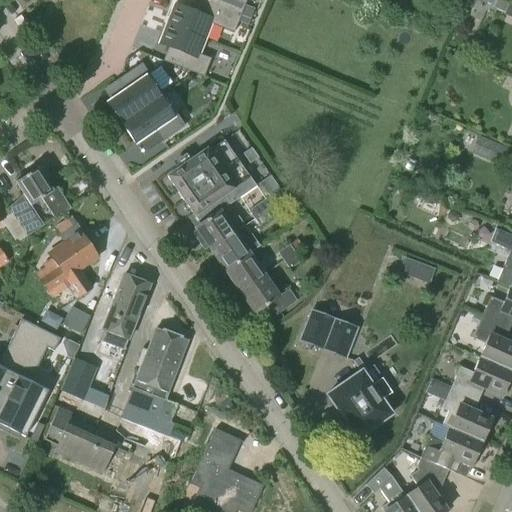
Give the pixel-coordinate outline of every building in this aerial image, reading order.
[(174,5),(166,24),(205,39),(211,24),(233,33),(240,16),(199,0),(186,0),(183,9),(174,5)] [(199,0),(240,16),(246,0),(199,0)] [(495,0),(493,6),(492,8),(503,13),(507,4),(498,0),(495,0)] [(240,16),(249,19),(252,11),(243,8),(240,16)] [(199,54),(205,39),(166,24),(159,44),(168,47),(162,61),(203,77),(210,59),(199,54)] [(126,90),(107,103),(112,111),(109,113),(116,123),(119,121),(121,124),(159,98),(163,96),(141,63),(119,79),(126,90)] [(172,118),(159,98),(121,124),(135,144),(154,131),(162,142),(184,126),(177,115),(172,118)] [(508,149),(478,136),(471,153),(500,166),(508,149)] [(224,141),(217,145),(170,178),(194,213),(201,208),(203,210),(216,200),(219,204),(226,199),(230,204),(256,187),(270,176),(266,170),(251,180),(224,141)] [(251,148),(243,154),(249,164),(258,158),(251,148)] [(10,216),(25,238),(43,226),(30,206),(41,199),(54,219),(70,209),(56,187),(51,190),(45,180),(50,177),(44,168),(39,171),(37,168),(15,183),(23,196),(8,209),(11,215),(10,216)] [(270,176),(256,187),(265,200),(248,212),(254,220),(265,212),(286,198),(270,176)] [(209,219),(194,229),(196,232),(193,234),(200,243),(203,241),(209,251),(244,227),(244,226),(237,216),(228,223),(220,212),(230,204),(226,199),(219,204),(216,200),(203,210),(209,219)] [(454,211),(449,213),(448,219),(452,223),(458,221),(459,215),(454,211)] [(271,220),(265,212),(254,220),(260,228),(271,220)] [(25,238),(10,216),(1,222),(15,244),(25,238)] [(50,254),(53,258),(42,265),(45,269),(37,274),(53,298),(70,288),(77,299),(91,289),(78,270),(98,258),(81,233),(80,234),(75,226),(72,228),(67,220),(56,227),(66,243),(50,254)] [(244,227),(209,251),(224,272),(249,254),(259,247),(245,226),(244,226),(244,227)] [(511,236),(495,229),(490,242),(510,250),(496,283),(509,289),(511,289),(511,236)] [(295,253),(289,245),(277,253),(283,262),(295,253)] [(0,268),(8,263),(0,250),(0,268)] [(283,262),(289,270),(300,262),(295,253),(283,262)] [(264,276),(249,254),(224,272),(239,293),(264,276)] [(424,265),(419,280),(428,283),(434,269),(424,265)] [(124,276),(102,329),(97,341),(123,351),(149,286),(124,276)] [(278,297),(264,276),(239,293),(253,315),(268,304),(276,316),(296,302),(288,290),(278,297)] [(490,297),(481,318),(502,327),(506,316),(511,318),(511,289),(509,289),(503,303),(490,297)] [(71,308),(63,325),(81,334),(90,317),(71,308)] [(48,311),(42,323),(55,329),(61,317),(48,311)] [(356,329),(311,311),(300,341),(345,359),(356,329)] [(502,327),(481,318),(472,338),(485,344),(479,359),(511,373),(511,370),(511,345),(497,338),(502,327)] [(0,395),(35,326),(21,320),(0,362),(0,395)] [(35,326),(0,395),(0,425),(4,428),(2,432),(19,440),(21,436),(24,438),(47,391),(36,386),(53,352),(60,355),(67,343),(35,326)] [(140,368),(131,389),(132,390),(163,402),(187,341),(155,329),(147,351),(141,349),(135,366),(140,368)] [(61,390),(85,399),(97,366),(74,357),(61,390)] [(459,367),(450,388),(471,397),(476,386),(503,397),(507,389),(504,388),(511,373),(479,359),(472,373),(459,367)] [(361,371),(326,395),(336,411),(345,424),(356,439),(391,415),(381,401),(391,393),(381,378),(371,386),(361,371)] [(96,375),(90,391),(108,398),(114,382),(96,375)] [(433,377),(426,390),(444,398),(451,385),(433,377)] [(471,397),(450,388),(441,409),(448,412),(442,427),(448,430),(448,429),(480,443),(487,428),(489,429),(493,421),(491,419),(466,409),(471,397)] [(132,390),(121,418),(168,437),(173,424),(169,423),(175,406),(163,402),(132,390)] [(77,398),(73,410),(80,413),(85,402),(77,398)] [(85,402),(80,413),(87,416),(92,405),(85,402)] [(234,417),(210,434),(244,484),(272,465),(243,422),(240,424),(234,417)] [(43,441),(33,464),(54,473),(73,429),(52,420),(46,433),(43,441)] [(114,422),(110,433),(117,436),(122,425),(114,422)] [(122,425),(117,436),(124,439),(129,428),(122,425)] [(191,425),(183,446),(197,452),(206,432),(191,425)] [(73,429),(54,473),(73,481),(71,485),(72,486),(93,437),(73,429)] [(429,437),(420,458),(441,468),(457,475),(462,463),(473,468),(477,459),(474,458),(480,443),(448,429),(448,430),(442,443),(429,437)] [(93,437),(72,486),(92,494),(113,446),(93,437)] [(168,445),(164,456),(171,459),(176,448),(168,445)] [(113,446),(92,494),(112,503),(133,454),(113,446)] [(133,454),(112,503),(132,511),(153,463),(133,454)] [(418,488),(404,497),(414,511),(445,511),(431,490),(441,468),(420,458),(416,468),(417,470),(409,476),(418,488)] [(383,468),(365,485),(374,494),(379,489),(388,502),(381,508),(383,511),(414,511),(404,497),(391,477),(383,468)] [(217,489),(207,510),(211,511),(261,511),(263,509),(217,489)]
